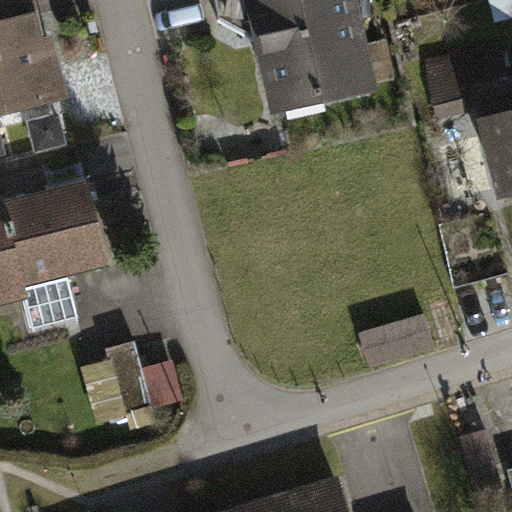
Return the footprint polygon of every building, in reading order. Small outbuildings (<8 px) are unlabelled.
[(0,0),(0,117),(64,102),(58,78),(69,75),(60,40),(50,42),(40,0),(0,0)] [(248,0),(271,105),(371,83),(353,0),(248,0)] [(506,69),(501,46),(425,62),(436,110),(457,106),(452,80),(506,69)] [(477,115),(498,194),(511,190),(511,91),(490,97),(494,111),(477,115)] [(93,188),(0,209),(0,301),(25,295),(34,335),(84,323),(72,274),(112,264),(93,188)] [(422,314),(364,332),(376,368),(434,349),(422,314)] [(141,346),(112,352),(126,413),(154,407),(141,346)] [(511,511),(511,467),(493,473),(504,511),(511,511)] [(352,511),(341,473),(208,511),(352,511)]
